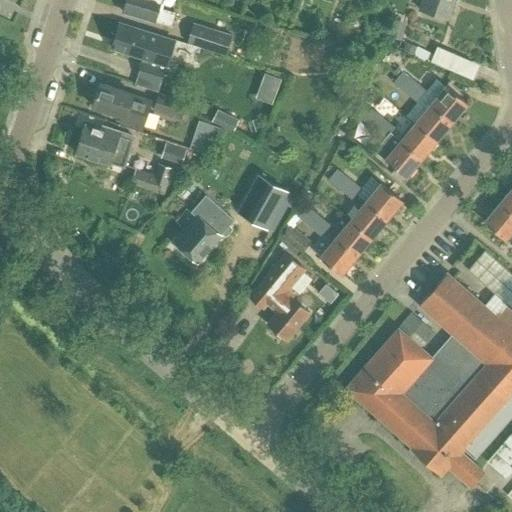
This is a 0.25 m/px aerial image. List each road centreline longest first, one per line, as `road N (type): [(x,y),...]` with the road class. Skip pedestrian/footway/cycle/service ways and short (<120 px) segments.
road 1 (residential): [(254,433),(511,124)]
road 2 (residential): [(254,433),(87,297),(0,203)]
road 3 (residential): [(0,193),(64,0)]
